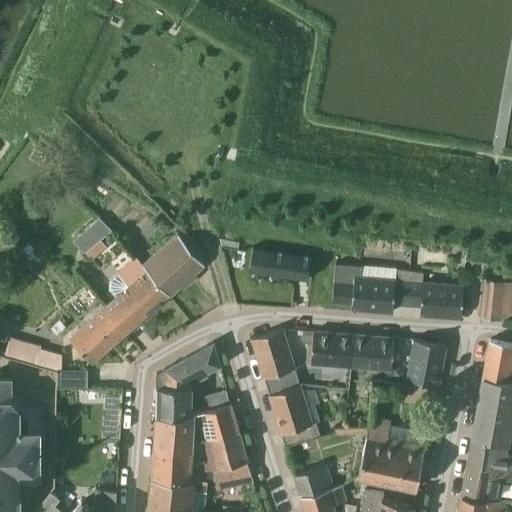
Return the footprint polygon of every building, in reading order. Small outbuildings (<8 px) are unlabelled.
[(78,248),(106,228),(97,216),(69,236),(78,248)] [(204,262),(191,248),(177,231),(142,262),(156,278),(169,293),(204,262)] [(90,260),(106,246),(100,239),(84,252),(90,260)] [(300,278),(305,279),(308,279),(311,254),(253,246),(249,270),(300,278)] [(156,278),(142,262),(141,262),(135,255),(117,271),(128,284),(106,303),(128,329),(169,293),(156,278)] [(407,304),(411,271),(396,270),(396,279),(354,276),(352,308),(393,311),(393,303),(407,304)] [(463,284),(422,281),(423,272),(411,271),(407,304),(420,305),(420,313),(461,316),(463,284)] [(506,282),(504,282),(483,278),(478,315),(500,319),(501,317),(506,282)] [(112,343),(128,329),(106,303),(69,335),(92,361),(107,347),(109,350),(114,346),(112,343)] [(264,376),(294,367),(282,328),(252,337),(264,376)] [(312,343),(313,330),(303,330),(302,342),(308,343),(312,343)] [(351,365),(354,333),(313,330),(312,343),(311,364),(349,367),(349,365),(351,365)] [(392,365),(393,357),(394,337),(354,333),(351,365),(349,365),(349,367),(386,370),(392,370),(392,365)] [(406,379),(438,385),(445,344),(414,338),(406,379)] [(511,343),(490,339),(483,375),(511,380),(511,343)] [(39,348),(14,340),(9,355),(34,363),(61,368),(62,354),(39,348)] [(192,382),(220,364),(214,341),(156,372),(155,417),(191,409),(192,382)] [(392,370),(386,370),(385,375),(402,377),(402,372),(402,367),(392,365),(392,370)] [(268,390),(269,393),(300,384),(294,367),(264,376),(265,380),(268,390)] [(87,369),(67,369),(58,369),(58,388),(87,388),(87,369)] [(471,438),(507,444),(509,444),(511,430),(511,380),(483,375),(471,438)] [(18,511),(18,472),(39,472),(39,436),(44,436),(44,419),(38,419),(38,406),(19,406),(10,397),(10,377),(0,376),(0,511),(18,511)] [(269,393),(285,446),(319,436),(314,422),(312,423),(300,384),(269,393)] [(435,389),(406,385),(404,401),(433,404),(435,389)] [(192,439),(238,429),(230,401),(191,413),(191,409),(155,417),(153,448),(191,450),(192,439)] [(417,486),(426,443),(387,435),(391,419),(371,415),(367,436),(366,436),(362,452),(364,453),(359,475),(417,486)] [(191,450),(153,448),(151,476),(203,479),(209,480),(215,479),(217,488),(252,479),(238,429),(192,439),(191,450)] [(511,468),(511,466),(511,455),(505,453),(507,444),(471,438),(467,462),(479,464),(479,469),(502,478),(511,481),(511,468)] [(497,500),(502,478),(479,469),(479,464),(467,462),(461,495),(497,500)] [(301,497),(334,487),(326,463),(294,473),(301,497)] [(209,480),(203,479),(151,476),(147,506),(146,508),(195,511),(195,510),(191,510),(193,490),(205,491),(206,480),(209,480)] [(334,502),(346,498),(342,484),(334,487),(301,497),(305,511),(307,511),(334,505),(334,502)] [(114,511),(117,489),(97,488),(93,508),(82,498),(69,511),(65,511),(55,502),(59,498),(50,490),(38,505),(40,506),(35,511),(114,511)] [(411,511),(413,503),(380,497),(382,492),(364,488),(360,510),(372,511),(411,511)] [(511,511),(511,502),(497,500),(461,495),(457,511),(500,511),(502,506),(511,507),(509,511),(511,511)]
